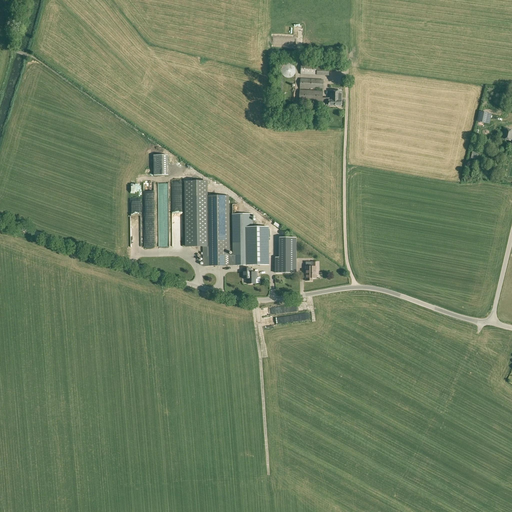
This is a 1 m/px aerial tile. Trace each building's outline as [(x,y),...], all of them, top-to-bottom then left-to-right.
[(294,76),(295,74),(296,72),(296,70),(296,68),(295,66),(293,65),(291,63),(289,63),(287,63),(285,64),(284,65),(282,67),(282,69),(281,71),(282,73),(283,75),(284,76),(286,77),(288,78),(290,78),(292,77),(294,76)] [(317,64),(301,64),(301,74),(317,75),(317,64)] [(300,88),(323,90),(324,80),(300,79),(300,88)] [(299,101),(323,102),(323,91),(300,90),(299,101)] [(326,105),(329,105),(329,106),(341,106),(342,91),(329,91),(329,102),(327,102),(326,105)] [(490,114),(482,112),(480,112),(477,121),(490,124),(492,114),(490,114)] [(502,139),(511,141),(511,130),(504,129),(502,139)] [(168,156),(162,156),(154,156),(154,176),(155,176),(168,175),(168,156)] [(186,181),(187,246),(203,246),(205,246),(205,196),(204,181),(186,181)] [(205,246),(203,246),(204,266),(229,266),(228,196),(205,196),(205,246)] [(232,214),(233,266),(253,266),(253,214),(232,214)] [(266,258),(270,258),(269,224),(256,224),(257,261),(261,261),(261,254),(266,254),(266,258)] [(296,273),(296,240),(296,238),(292,238),(280,238),(280,258),(276,258),(276,273),(296,273)] [(316,274),(318,274),(318,262),(312,262),(312,267),(306,267),(306,281),(312,281),(312,278),(316,278),(316,274)] [(256,284),(256,278),(257,278),(257,272),(251,273),(251,268),(244,269),(244,279),(247,279),(247,284),(256,284)]
